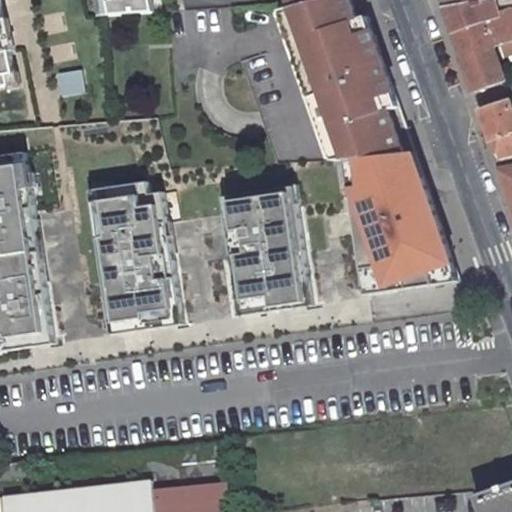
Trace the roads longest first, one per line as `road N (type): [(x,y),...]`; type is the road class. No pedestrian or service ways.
road 1 (tertiary): [(442,114),(511,299)]
road 2 (tertiary): [(399,0),(442,114)]
